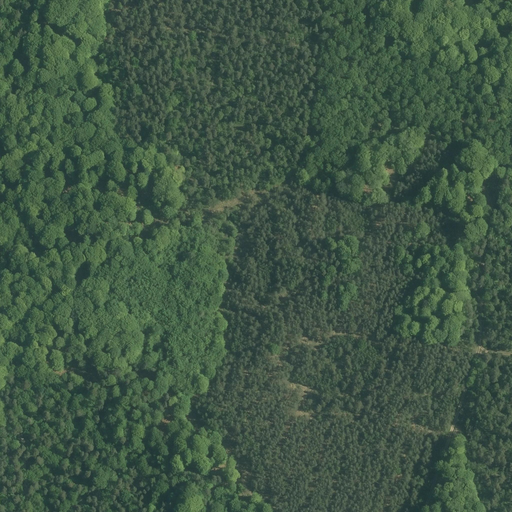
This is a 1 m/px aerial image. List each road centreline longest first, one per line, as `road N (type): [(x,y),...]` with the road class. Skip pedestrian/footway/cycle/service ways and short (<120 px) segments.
road 1 (track): [(27,511),(12,271),(51,0)]
road 2 (track): [(424,511),(479,350),(489,222),(511,158)]
